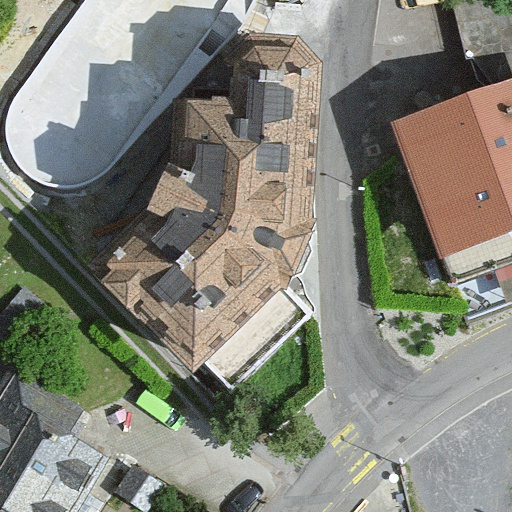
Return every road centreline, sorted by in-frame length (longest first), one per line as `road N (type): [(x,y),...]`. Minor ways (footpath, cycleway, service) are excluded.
road 1 (unclassified): [(397,414),(357,354),(345,309),(339,148),(359,0)]
road 2 (tertiary): [(397,414),(299,511)]
road 3 (tertiary): [(511,343),(397,414)]
